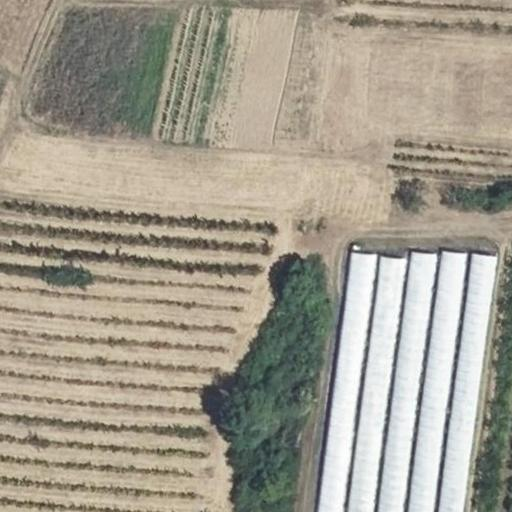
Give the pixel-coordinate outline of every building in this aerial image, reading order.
[(351,252),(318,511),(344,511),(376,255),(351,252)] [(412,252),(379,511),(405,511),(437,255),(412,252)] [(441,252),(408,511),(434,511),(467,255),(441,252)] [(472,254),(439,511),(465,511),(498,257),(472,254)] [(380,256),(347,511),(373,511),(405,259),(380,256)]
